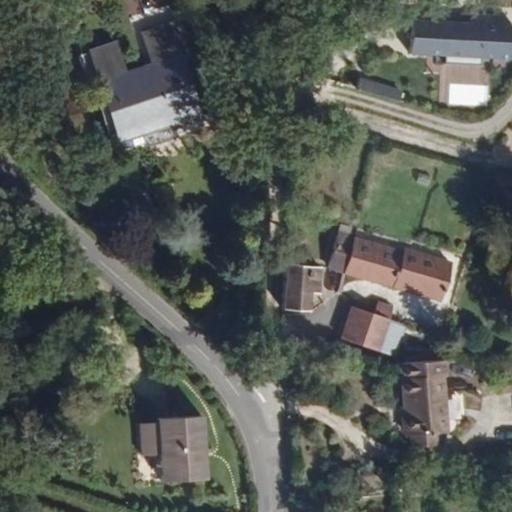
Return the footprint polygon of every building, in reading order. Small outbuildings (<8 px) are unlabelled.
[(122,16),(95,25),(124,99),(177,84),(182,97),(209,87),(187,30),(195,28),(184,0),(158,0),(146,4),(156,38),(134,46),(122,16)] [(511,42),(511,20),(410,17),(409,50),(511,53),(511,42)] [(401,286),(405,262),(389,255),(345,244),(342,271),(401,286)] [(434,295),(443,256),(392,245),(389,255),(405,262),(425,264),(420,292),(434,295)] [(316,317),(318,274),(292,270),(289,288),(290,314),(316,317)] [(392,363),(402,320),(405,308),(384,303),(380,319),(362,315),(356,354),(392,363)] [(457,438),(452,386),(458,385),(457,371),(410,374),(417,444),(446,440),(457,438)] [(208,419),(156,422),(156,426),(145,427),(146,460),(165,459),(166,485),(211,483),(208,419)] [(449,454),(446,440),(417,444),(419,458),(449,454)]
